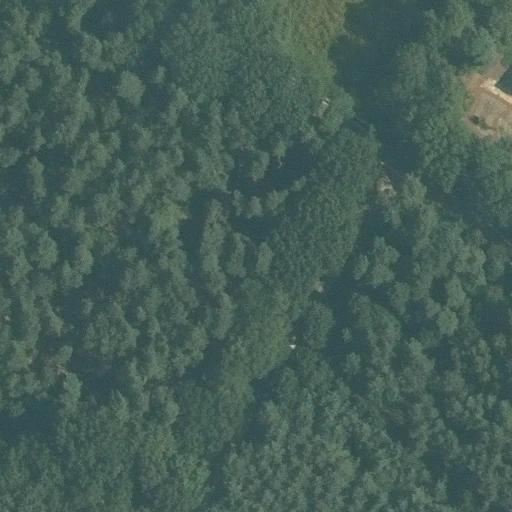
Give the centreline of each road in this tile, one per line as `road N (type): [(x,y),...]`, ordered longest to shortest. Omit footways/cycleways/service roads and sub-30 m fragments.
road 1 (unclassified): [(511,255),(390,154),(136,0)]
road 2 (track): [(326,295),(390,154)]
